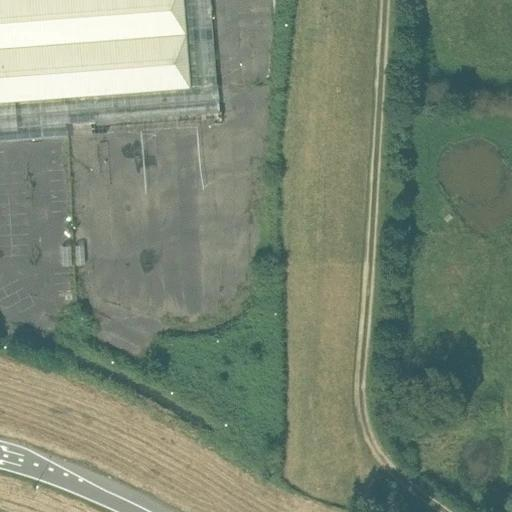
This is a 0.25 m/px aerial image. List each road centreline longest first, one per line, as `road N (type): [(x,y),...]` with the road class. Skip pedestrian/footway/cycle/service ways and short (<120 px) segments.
road 1 (track): [(388,0),(365,416),(383,459),(445,511)]
road 2 (track): [(328,0),(306,474)]
road 3 (motorway): [(136,511),(0,456)]
